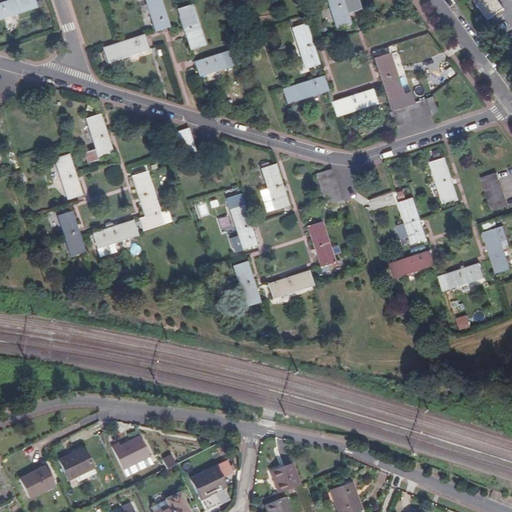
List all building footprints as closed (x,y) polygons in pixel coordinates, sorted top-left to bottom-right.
[(0,17),(34,7),(31,0),(3,0),(0,1),(0,17)] [(170,27),(161,0),(145,0),(156,31),(170,27)] [(360,6),(358,0),(326,0),(336,26),(351,21),(347,10),(360,6)] [(497,0),(473,0),(484,15),(500,4),(497,0)] [(203,44),(190,4),(176,8),(189,49),(203,44)] [(320,63),(307,23),(292,27),(305,67),(320,63)] [(148,49),(143,35),(101,48),(106,62),(148,49)] [(198,76),(239,62),(234,47),(193,60),(198,76)] [(404,94),(390,53),(376,58),(390,99),(404,94)] [(287,103),(328,89),(324,75),(282,88),(287,103)] [(233,99),(235,84),(224,83),(222,97),(233,99)] [(336,116),(375,104),(370,89),(331,101),(336,116)] [(398,126),(438,112),(432,97),(393,110),(398,126)] [(87,164),(113,155),(99,114),(85,119),(95,150),(83,153),(87,164)] [(199,157),(190,131),(175,135),(184,161),(199,157)] [(85,194),(71,153),(57,157),(70,198),(85,194)] [(445,204),(460,199),(446,158),(432,163),(445,204)] [(275,210),(289,206),(276,165),(261,170),(268,189),(260,191),(267,212),(275,209),(275,210)] [(327,208),(342,203),(332,170),(316,176),(324,201),(317,203),(320,210),(327,208)] [(169,211),(162,213),(148,172),(133,177),(147,218),(139,220),(143,232),(173,223),(169,211)] [(508,207),(498,174),(482,178),(492,211),(508,207)] [(22,175),(17,177),(19,183),(25,180),(22,175)] [(412,242),(427,237),(414,196),(399,201),(412,242)] [(243,252),(258,247),(244,206),(230,211),(243,252)] [(88,252),(74,211),(59,215),(73,257),(88,252)] [(139,235),(134,220),(95,233),(93,234),(101,257),(118,252),(115,243),(139,235)] [(323,223),(307,228),(320,269),(323,277),(333,273),(330,266),(336,264),(333,257),(342,254),(339,245),(330,247),(323,223)] [(505,226),(484,233),(497,274),(511,269),(504,248),(503,244),(510,242),(505,226)] [(395,278),(436,264),(431,250),(390,262),(395,278)] [(241,256),(239,251),(231,254),(233,259),(241,256)] [(245,309),(260,304),(246,263),(232,268),(245,309)] [(444,291),(485,278),(480,263),(439,276),(444,291)] [(272,300),(313,287),(308,272),(267,285),(272,300)] [(126,285),(123,278),(115,281),(117,287),(113,288),(114,290),(126,285)] [(472,327),(468,314),(458,317),(461,330),(472,327)] [(145,457),(135,437),(115,446),(114,444),(107,447),(118,469),(145,457)] [(91,473),(78,449),(54,461),(63,479),(73,474),(76,481),(91,473)] [(161,470),(170,466),(166,457),(156,462),(161,470)] [(275,494),(296,486),(289,465),(268,473),(275,494)] [(50,485),(40,466),(15,478),(24,498),(50,485)] [(202,495),(218,488),(209,469),(184,481),(193,501),(204,497),(202,495)] [(336,511),(355,511),(360,510),(355,496),(353,496),(348,483),(328,490),(336,511)] [(182,511),(174,495),(145,508),(146,511),(182,511)] [(287,511),(282,498),(262,505),(264,511),(287,511)]
